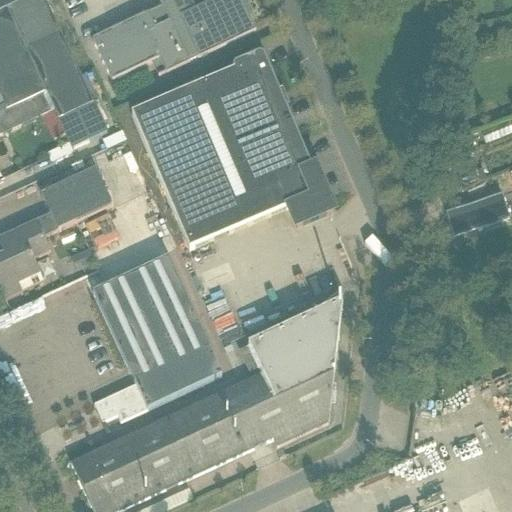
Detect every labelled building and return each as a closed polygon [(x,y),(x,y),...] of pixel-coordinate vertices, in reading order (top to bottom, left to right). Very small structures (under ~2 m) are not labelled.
[(90,110),(38,0),(32,0),(0,15),(0,139),(53,115),(58,125),(90,110)] [(221,0),(194,13),(188,0),(155,0),(160,9),(150,14),(150,15),(94,41),(113,82),(161,60),(168,74),(160,78),(160,79),(189,66),(188,65),(195,62),(254,35),(238,0),(221,0)] [(314,175),(311,176),(283,110),(282,108),(277,107),(274,100),(277,97),(277,94),(263,62),(260,60),(257,60),(250,63),(232,70),(234,76),(132,118),(189,254),(288,212),(296,231),(331,216),(314,175)] [(111,209),(94,173),(40,199),(49,218),(0,241),(0,254),(2,259),(0,260),(0,295),(5,305),(43,287),(32,265),(49,256),(42,242),(111,209)] [(110,289),(92,298),(135,390),(93,409),(102,427),(117,420),(120,427),(222,380),(165,263),(110,289)] [(70,467),(90,511),(126,511),(272,444),(275,451),(328,427),(342,306),(240,353),(253,382),(70,467)]
